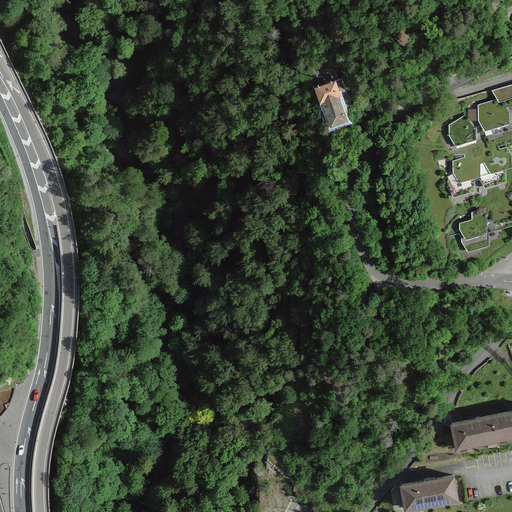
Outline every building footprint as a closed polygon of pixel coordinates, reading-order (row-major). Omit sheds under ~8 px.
[(348,82),(322,92),(338,133),(364,123),(348,82)] [(477,104),(464,114),(449,123),(449,135),(456,145),(511,128),(511,111),(500,97),(477,104)] [(505,146),(453,160),(453,181),(465,193),(507,180),(506,167),(511,165),(511,155),(505,146)] [(460,222),(460,228),(459,232),(462,240),(468,251),(489,245),(489,232),(489,224),(488,213),(479,210),(472,211),(472,218),(460,222)] [(511,410),(453,422),(458,451),(511,440),(511,410)] [(453,478),(402,487),(405,511),(409,511),(457,504),(453,478)]
